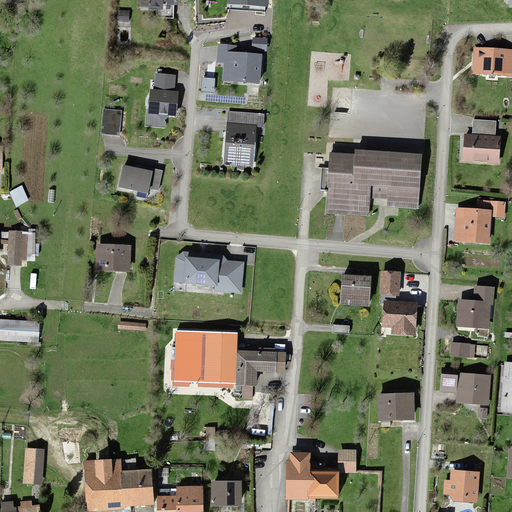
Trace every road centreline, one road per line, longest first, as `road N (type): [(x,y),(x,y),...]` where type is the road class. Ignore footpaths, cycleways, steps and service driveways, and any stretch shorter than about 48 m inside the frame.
road 1 (residential): [(436,255),(448,34),(511,26)]
road 2 (residential): [(271,511),(302,244)]
road 3 (residential): [(418,511),(436,255)]
road 4 (residential): [(179,233),(194,46)]
road 5 (residential): [(0,303),(151,313)]
road 6 (track): [(0,417),(34,421),(47,434),(83,511)]
road 7 (residential): [(436,255),(302,244)]
road 8 (residential): [(302,244),(179,233)]
